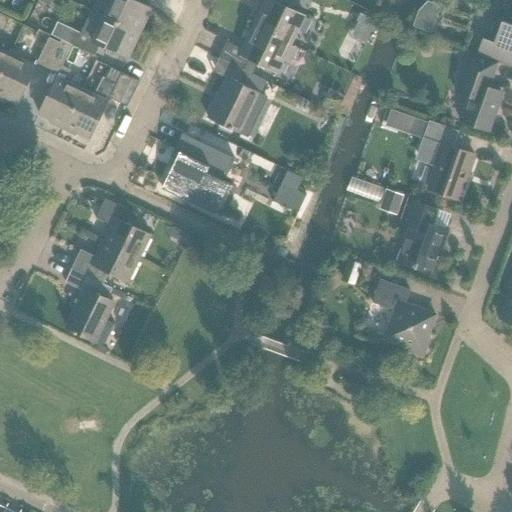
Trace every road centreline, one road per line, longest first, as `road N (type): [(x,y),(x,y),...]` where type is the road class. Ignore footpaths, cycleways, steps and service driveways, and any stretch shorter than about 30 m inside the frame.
road 1 (residential): [(70,168),(113,185),(200,0)]
road 2 (residential): [(511,369),(467,328),(511,202)]
road 3 (residential): [(0,290),(8,294),(70,168)]
